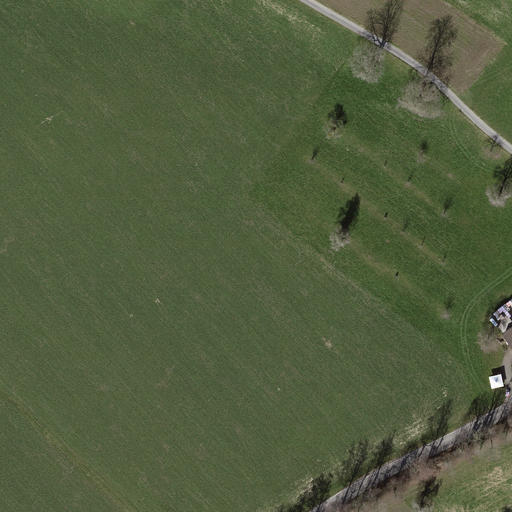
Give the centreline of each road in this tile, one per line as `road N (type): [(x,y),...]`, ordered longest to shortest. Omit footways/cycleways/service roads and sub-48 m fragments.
road 1 (residential): [(306,0),(433,78),(511,144)]
road 2 (tertiary): [(323,511),(511,405)]
